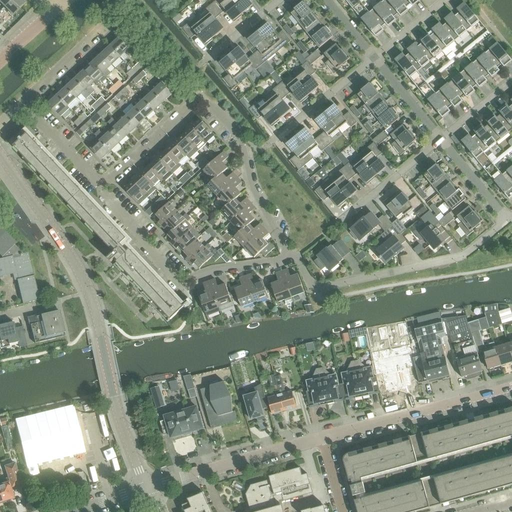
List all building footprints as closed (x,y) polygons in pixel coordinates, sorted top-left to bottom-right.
[(25,4),(20,0),(10,0),(3,7),(12,16),(25,4)] [(231,0),(216,0),(211,4),(220,15),(225,10),(229,15),(229,16),(234,23),(242,16),(241,15),(243,13),(231,0)] [(231,0),(243,13),(252,6),(247,0),(231,0)] [(399,0),(384,0),(381,3),(396,21),(408,10),(399,0)] [(420,0),(399,0),(408,10),(409,10),(421,0),(420,0)] [(376,37),(384,31),(375,20),(369,13),(369,12),(366,9),(360,1),(360,2),(352,8),(363,21),(361,23),(365,29),(368,27),(376,37)] [(291,14),(298,23),(312,12),(305,3),(302,5),(300,4),(296,7),(298,9),(291,14)] [(375,20),(384,31),(396,21),(381,3),(369,12),(369,13),(375,20)] [(465,3),(452,13),(467,31),(480,21),(465,3)] [(211,4),(197,16),(214,37),(223,29),(215,19),(220,15),(211,4)] [(298,23),(305,31),(319,20),(312,12),(298,23)] [(452,13),(440,23),(455,41),(467,31),(452,13)] [(212,39),(214,37),(197,16),(182,29),(191,39),(196,34),(200,39),(200,40),(205,46),(213,40),(212,39)] [(305,31),(312,39),(326,28),(319,20),(305,31)] [(261,31),(259,33),(276,54),(291,41),(282,31),(277,35),(273,31),(273,30),(268,23),(260,30),(261,31)] [(432,30),(427,34),(442,52),(446,56),(458,46),(455,41),(440,23),(432,30)] [(333,37),(326,28),(312,39),(319,48),(333,37)] [(258,51),(253,55),(262,65),(276,54),(259,33),(250,40),(258,51)] [(427,34),(415,44),(430,62),(442,52),(427,34)] [(120,38),(111,47),(121,57),(129,49),(120,38)] [(511,59),(498,43),(485,53),(487,56),(500,71),(511,61),(511,59)] [(325,64),(334,74),(341,69),(339,67),(350,58),(343,49),(341,50),(336,44),(324,54),(329,60),(325,64)] [(418,72),(418,71),(430,62),(415,44),(403,54),(408,60),(417,72),(418,72)] [(111,47),(102,55),(112,65),(121,57),(111,47)] [(232,55),(230,57),(243,72),(252,66),(256,70),(257,70),(262,65),(253,55),(248,59),(244,54),(245,54),(239,47),(231,54),(232,55)] [(306,59),(307,62),(311,65),(321,57),(316,51),(306,59)] [(485,53),(473,63),(475,66),(488,81),(500,71),(487,56),(485,53)] [(408,76),(419,89),(420,88),(426,83),(427,82),(426,81),(420,74),(418,71),(418,72),(417,72),(408,60),(403,54),(395,60),(404,71),(401,72),(406,78),(408,76)] [(102,55),(93,63),(107,77),(111,73),(107,69),(112,65),(102,55)] [(243,72),(230,57),(221,64),(229,74),(224,79),(232,89),(239,84),(240,83),(248,78),(243,72)] [(129,63),(128,64),(132,69),(136,66),(131,61),(129,63)] [(136,66),(132,69),(135,73),(145,64),(142,61),(136,66)] [(311,65),(307,62),(293,74),(297,79),(301,84),(305,88),(310,94),(319,87),(310,77),(316,72),(311,65)] [(93,63),(84,71),(94,81),(98,78),(102,81),(107,77),(93,63)] [(473,63),(461,74),(463,76),(475,92),(476,91),(488,81),(475,66),(473,63)] [(262,65),(257,70),(265,80),(270,76),(262,65)] [(130,77),(135,73),(132,69),(127,74),(130,77)] [(79,76),(76,79),(90,95),(94,91),(90,86),(94,81),(84,71),(83,72),(82,70),(77,75),(79,76)] [(143,71),(138,76),(141,79),(147,74),(143,71)] [(275,72),(270,76),(278,86),(283,82),(275,72)] [(461,74),(448,84),(450,86),(463,102),(475,92),(463,76),(461,74)] [(136,84),(141,79),(138,76),(133,80),(136,84)] [(76,79),(67,87),(77,97),(81,94),(86,99),(90,95),(76,79)] [(283,82),(278,86),(287,96),(292,92),(296,97),(295,97),(301,104),(309,97),(308,96),(310,94),(305,88),(301,84),(297,79),(288,85),(284,81),(283,82)] [(150,89),(153,92),(163,102),(172,94),(162,84),(159,80),(150,89)] [(120,81),(114,86),(118,89),(123,84),(120,81)] [(436,94),(428,84),(427,82),(426,83),(420,88),(419,89),(430,102),(427,104),(432,110),(434,108),(440,115),(443,118),(450,112),(436,94)] [(358,95),(365,104),(379,93),(372,84),(368,87),(367,85),(363,88),(364,90),(358,95)] [(436,94),(450,112),(463,102),(450,86),(448,84),(436,94)] [(112,94),(118,89),(114,86),(109,91),(112,94)] [(282,100),(287,96),(278,86),(264,97),(268,102),(275,111),(278,115),(281,118),(290,111),(282,100)] [(67,87),(58,95),(70,108),(71,110),(80,102),(76,98),(77,97),(67,87)] [(126,87),(120,92),(124,96),(129,91),(126,87)] [(118,100),(124,96),(120,92),(115,97),(118,100)] [(153,92),(144,100),(154,111),(163,102),(153,92)] [(365,104),(372,112),(386,101),(379,93),(365,104)] [(70,108),(58,95),(49,104),(59,114),(60,116),(70,108)] [(102,97),(97,102),(100,105),(105,100),(102,97)] [(145,119),(154,111),(144,100),(141,97),(132,105),(136,108),(145,119)] [(372,112),(379,121),(393,110),(386,101),(372,112)] [(95,110),(100,105),(97,102),(92,107),(95,110)] [(279,120),(281,118),(278,115),(275,111),(268,102),(259,109),(256,104),(252,108),(249,110),(258,120),(263,116),(267,120),(266,121),(272,128),(280,121),(279,120)] [(108,103),(103,108),(106,112),(111,107),(108,103)] [(502,114),(497,118),(501,123),(509,133),(511,130),(511,111),(509,108),(510,107),(507,104),(499,111),(502,114)] [(136,127),(145,119),(136,108),(132,105),(128,109),(131,113),(127,117),(136,127)] [(328,112),(326,114),(339,130),(347,123),(351,128),(358,123),(349,112),(343,117),(339,112),(340,111),(335,105),(327,111),(328,112)] [(101,117),(106,112),(103,108),(98,113),(101,117)] [(400,118),(393,110),(379,121),(386,130),(400,118)] [(85,113),(79,118),(82,122),(88,117),(85,113)] [(325,132),(320,136),(328,147),(334,142),(330,137),(339,130),(326,114),(317,122),(325,132)] [(489,124),(485,128),(484,128),(488,133),(497,143),(509,133),(501,123),(497,118),(495,115),(494,115),(487,121),(489,124)] [(127,117),(118,125),(128,135),(136,127),(127,117)] [(77,126),(82,122),(79,118),(74,123),(77,126)] [(91,120),(85,125),(88,128),(94,123),(91,120)] [(113,130),(109,133),(119,143),(128,135),(118,125),(117,125),(112,120),(107,124),(113,130)] [(194,123),(190,126),(205,142),(208,145),(216,137),(201,121),(196,126),(194,123)] [(83,133),(88,128),(85,125),(80,130),(83,133)] [(484,153),(485,153),(497,143),(488,133),(484,128),(485,128),(482,125),(474,131),(477,134),(472,138),(470,135),(469,135),(484,153)] [(189,132),(184,137),(198,152),(200,150),(198,148),(205,142),(190,126),(187,129),(189,132)] [(392,145),(401,156),(407,150),(406,149),(417,139),(409,130),(408,131),(403,126),(391,135),(396,141),(392,145)] [(299,136),(297,138),(310,154),(318,147),(322,152),(324,150),(328,147),(320,136),(315,140),(311,136),(311,135),(306,128),(298,135),(299,136)] [(15,129),(6,137),(10,141),(18,133),(15,129)] [(10,141),(107,244),(115,252),(108,259),(112,263),(116,259),(118,261),(114,265),(168,322),(184,307),(186,308),(192,302),(189,299),(182,305),(130,249),(128,251),(122,244),(121,244),(127,239),(26,131),(21,136),(18,133),(10,141)] [(95,135),(97,137),(101,141),(110,151),(119,143),(109,133),(105,137),(99,132),(95,135)] [(373,141),(374,143),(377,147),(388,138),(383,132),(373,141)] [(486,171),(494,164),(493,163),(487,155),(485,153),(484,153),(469,135),(462,142),(470,152),(468,154),(473,159),(475,157),(486,171)] [(101,160),(110,151),(101,141),(97,137),(88,145),(92,149),(101,160)] [(177,139),(173,142),(188,158),(195,151),(197,153),(198,152),(184,137),(179,141),(177,139)] [(314,159),(310,154),(297,138),(288,145),(296,156),(291,160),(299,171),(314,159)] [(173,147),(168,152),(182,167),(184,166),(182,164),(188,158),(173,142),(170,145),(173,147)] [(377,147),(374,143),(368,148),(359,155),(363,160),(376,176),(386,168),(377,158),(383,153),(377,147)] [(160,154),(157,157),(172,173),(178,167),(180,169),(182,167),(168,152),(163,157),(160,154)] [(204,171),(213,181),(214,182),(222,174),(223,174),(228,169),(223,163),(229,158),(224,152),(204,171)] [(204,157),(209,163),(213,159),(208,153),(204,157)] [(341,153),(337,157),(340,161),(345,157),(341,153)] [(345,167),(354,177),(359,173),(363,178),(362,179),(368,185),(375,179),(374,178),(376,176),(363,160),(359,155),(345,167)] [(156,163),(151,168),(165,183),(167,181),(165,179),(172,173),(157,157),(153,160),(156,163)] [(337,167),(342,163),(337,157),(332,161),(337,167)] [(511,197),(511,186),(503,175),(501,172),(495,165),(494,164),(486,171),(496,183),(496,184),(494,186),(499,191),(501,189),(502,190),(510,200),(511,197)] [(425,177),(432,185),(446,174),(438,165),(435,168),(434,166),(430,170),(431,171),(425,177)] [(331,179),(348,199),(357,192),(348,182),(354,177),(345,167),(331,179)] [(511,186),(511,167),(503,175),(511,186)] [(143,170),(140,173),(155,189),(162,182),(163,184),(165,183),(151,168),(146,173),(143,170)] [(139,179),(134,183),(149,198),(150,197),(148,195),(155,189),(140,173),(137,176),(139,179)] [(208,186),(218,197),(238,178),(234,174),(227,179),(223,174),(222,174),(214,182),(213,181),(208,186)] [(432,185),(439,194),(452,183),(446,174),(432,185)] [(218,197),(227,207),(236,199),(236,200),(242,195),(236,189),(243,183),(238,178),(218,197)] [(311,179),(307,183),(311,188),(315,184),(311,179)] [(345,201),(348,199),(331,179),(316,191),(324,201),(330,197),(334,202),(333,202),(339,209),(346,202),(345,201)] [(146,200),(149,198),(134,183),(130,188),(127,185),(123,189),(138,205),(145,198),(146,200)] [(439,194),(446,202),(459,191),(452,183),(439,194)] [(467,200),(459,191),(446,202),(453,211),(467,200)] [(398,220),(392,224),(394,226),(401,235),(402,234),(406,231),(400,223),(407,218),(405,216),(414,209),(408,201),(409,200),(406,196),(404,197),(401,193),(397,196),(395,194),(384,203),(398,220)] [(221,212),(231,223),(251,204),(247,199),(241,205),(236,200),(236,199),(227,207),(221,212)] [(158,223),(161,226),(177,212),(171,205),(173,204),(171,202),(169,203),(156,215),(161,221),(158,223)] [(231,223),(240,232),(240,233),(249,225),(255,220),(249,214),(256,209),(251,204),(231,223)] [(459,226),(468,237),(474,232),(473,230),(484,221),(476,211),(474,213),(470,207),(458,217),(463,223),(459,226)] [(425,223),(413,233),(419,241),(420,241),(421,241),(427,240),(430,244),(435,250),(442,244),(446,242),(441,235),(442,235),(437,229),(436,230),(434,228),(440,223),(439,222),(430,211),(429,212),(426,214),(421,218),(425,223)] [(167,227),(171,232),(172,233),(183,222),(184,222),(185,221),(185,220),(187,219),(185,217),(183,218),(177,212),(161,226),(164,230),(167,227)] [(379,225),(386,233),(394,226),(392,224),(386,216),(379,222),(372,213),(365,219),(364,219),(351,230),(352,232),(350,233),(356,241),(359,239),(360,241),(367,236),(368,237),(375,231),(373,230),(379,225)] [(439,222),(440,223),(444,228),(455,219),(450,213),(439,222)] [(170,243),(173,246),(189,232),(193,228),(185,221),(184,222),(183,222),(172,233),(171,232),(168,235),(173,241),(170,243)] [(240,244),(244,248),(248,244),(264,229),(260,225),(254,230),(249,225),(240,233),(240,232),(234,238),(240,244)] [(407,241),(401,235),(394,226),(386,233),(381,236),(387,243),(386,244),(376,252),(386,264),(404,249),(402,245),(403,244),(407,241)] [(0,255),(3,259),(0,259),(0,276),(16,273),(18,279),(17,280),(23,304),(39,300),(28,253),(23,254),(14,245),(16,243),(0,227),(0,255)] [(179,247),(184,252),(199,238),(201,237),(193,228),(189,232),(173,246),(176,250),(179,247)] [(269,234),(264,229),(248,244),(244,248),(254,259),(260,253),(265,258),(274,249),(270,244),(269,244),(268,245),(267,244),(263,240),(269,234)] [(199,238),(184,252),(189,257),(186,260),(189,263),(204,249),(201,244),(199,242),(201,240),(199,238)] [(314,262),(322,271),(326,267),(330,272),(340,264),(339,264),(344,260),(343,259),(351,252),(345,244),(341,240),(335,244),(333,247),(332,246),(327,249),(318,257),(319,258),(314,262)] [(208,245),(204,249),(189,263),(193,268),(196,265),(200,269),(211,259),(215,263),(222,257),(216,250),(215,251),(208,245)] [(224,255),(222,257),(228,263),(231,263),(232,263),(227,258),(224,255)] [(288,270),(282,272),(292,298),(305,293),(298,275),(291,278),(288,270)] [(272,286),(269,287),(271,293),(274,292),(278,303),(284,300),(286,305),(293,302),(292,298),(282,272),(276,275),(279,283),(271,285),(272,286)] [(252,275),(246,277),(255,303),(268,298),(267,294),(271,293),(269,287),(265,289),(262,280),(254,283),(252,275)] [(235,291),(233,292),(234,297),(237,296),(241,308),(255,303),(246,277),(239,279),(242,287),(235,290),(235,291)] [(216,280),(210,282),(219,307),(220,311),(234,307),(232,303),(231,299),(234,297),(233,292),(229,294),(226,285),(218,288),(216,280)] [(206,292),(199,295),(205,312),(207,318),(219,313),(217,308),(219,307),(210,282),(203,284),(206,292)] [(33,324),(30,325),(35,343),(50,340),(65,336),(59,311),(44,314),(32,317),(33,324)] [(498,312),(485,314),(485,315),(489,329),(502,325),(498,312)] [(466,317),(442,321),(446,338),(451,337),(457,360),(456,360),(462,378),(483,372),(466,317)] [(478,319),(468,322),(477,349),(481,347),(477,333),(482,332),(478,319)] [(441,339),(446,338),(442,321),(441,320),(414,327),(422,357),(414,359),(420,384),(450,376),(441,339)] [(16,331),(13,322),(0,325),(0,338),(0,341),(0,340),(0,348),(10,347),(9,344),(18,342),(19,347),(27,345),(23,329),(16,331)] [(388,344),(386,330),(380,331),(383,345),(388,344)] [(511,358),(508,345),(495,349),(501,366),(511,362),(511,358)] [(489,370),(501,366),(495,349),(483,352),(489,370)] [(411,352),(392,357),(400,388),(401,387),(402,389),(407,388),(407,386),(412,385),(408,368),(414,366),(411,352)] [(392,357),(373,361),(376,375),(382,374),(387,391),(392,390),(393,391),(397,390),(397,388),(400,388),(392,357)] [(359,361),(355,362),(363,398),(370,396),(370,394),(380,391),(377,378),(374,378),(372,368),(368,369),(359,361)] [(345,384),(342,385),(345,399),(355,396),(356,399),(363,398),(355,362),(352,362),(347,374),(343,375),(345,384)] [(324,368),(320,369),(328,405),(335,404),(334,401),(345,399),(342,385),(339,386),(337,376),(333,377),(324,368)] [(321,407),(328,405),(320,369),(317,370),(312,381),(308,382),(310,392),(307,392),(310,406),(320,404),(321,407)] [(276,416),(285,413),(275,377),(274,377),(274,375),(269,376),(274,394),(276,393),(277,396),(268,399),(273,414),(274,414),(276,416)] [(281,375),(275,377),(285,413),(294,410),(295,408),(297,408),(293,392),(284,394),(283,391),(285,391),(281,375)] [(169,382),(172,392),(179,391),(177,381),(169,382)] [(219,427),(238,422),(235,412),(233,413),(232,397),(224,383),(211,386),(211,388),(201,391),(212,429),(219,427)] [(261,385),(246,393),(247,396),(245,397),(247,404),(245,405),(248,413),(249,413),(251,420),(264,417),(262,410),(268,408),(261,385)] [(159,387),(150,389),(156,409),(165,406),(159,387)] [(195,389),(188,390),(188,391),(191,399),(194,398),(197,397),(195,389)] [(187,410),(186,410),(193,432),(203,429),(197,407),(187,410)] [(344,458),(343,459),(343,460),(343,461),(344,462),(357,511),(415,511),(430,508),(442,505),(487,492),(511,484),(511,407),(506,409),(349,453),(348,453),(347,454),(346,454),(346,455),(345,455),(345,456),(344,457),(344,458)] [(177,413),(176,413),(183,435),(185,435),(186,434),(187,436),(191,434),(191,433),(193,432),(186,410),(185,410),(184,409),(177,411),(177,413)] [(175,414),(165,417),(166,421),(170,434),(170,435),(171,438),(181,435),(181,436),(183,435),(176,413),(175,413),(175,414)] [(6,418),(0,419),(0,424),(1,427),(7,426),(8,425),(6,418)] [(166,421),(160,422),(164,436),(170,434),(166,421)] [(7,426),(1,427),(7,452),(13,450),(7,426)] [(0,480),(0,492),(3,503),(8,501),(8,500),(13,498),(10,486),(11,486),(12,487),(22,484),(15,463),(5,466),(9,478),(0,480)] [(190,502),(183,505),(185,511),(326,511),(325,507),(312,511),(312,510),(305,511),(284,511),(282,503),(314,494),(311,485),(308,475),(303,477),(300,468),(270,477),(271,480),(253,485),(247,494),(247,495),(251,511),(205,511),(207,511),(206,511),(213,511),(211,505),(210,506),(204,493),(189,499),(190,502)] [(242,492),(245,487),(235,481),(232,486),(242,492)]
